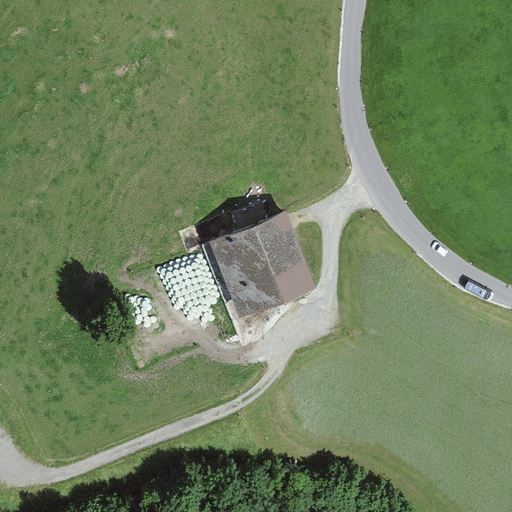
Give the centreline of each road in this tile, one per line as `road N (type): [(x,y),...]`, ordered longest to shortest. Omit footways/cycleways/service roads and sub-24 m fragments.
road 1 (track): [(0,457),(45,480),(249,398),(283,366),(328,291),(345,206),(374,178)]
road 2 (unclassified): [(511,298),(444,262),(374,178),(349,88),(355,0)]
